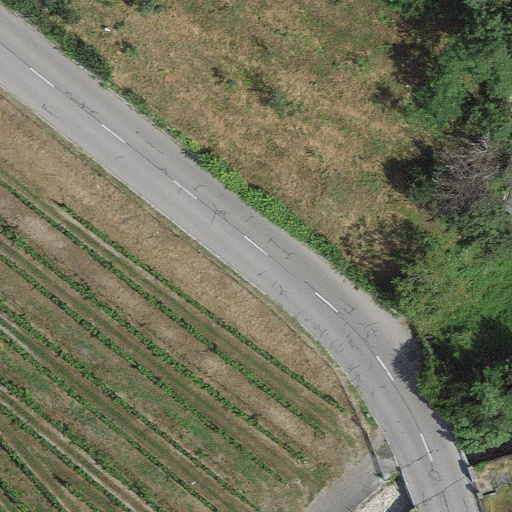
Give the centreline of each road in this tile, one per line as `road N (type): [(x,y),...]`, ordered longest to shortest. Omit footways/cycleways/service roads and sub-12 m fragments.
road 1 (tertiary): [(444,511),(433,473),(374,377),(0,63)]
road 2 (track): [(309,511),(386,393)]
